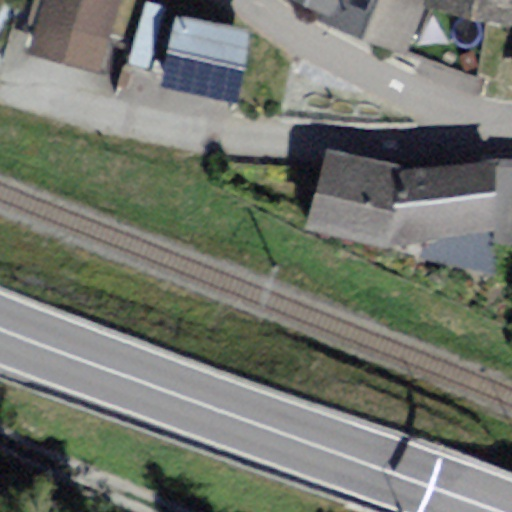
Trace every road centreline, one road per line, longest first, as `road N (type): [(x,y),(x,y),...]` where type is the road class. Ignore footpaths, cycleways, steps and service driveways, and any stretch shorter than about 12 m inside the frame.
road 1 (secondary): [(0,326),(491,511)]
road 2 (residential): [(290,0),(474,130),(511,130)]
